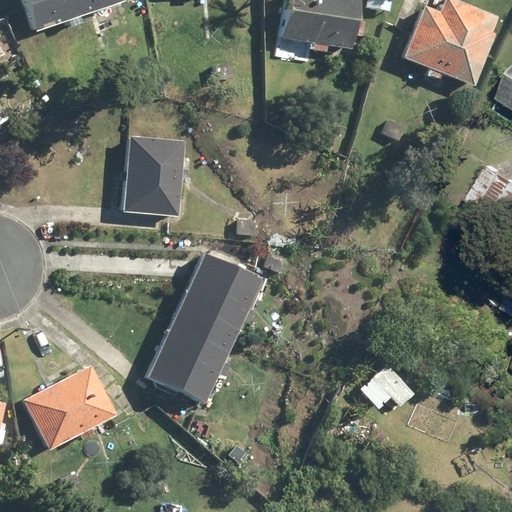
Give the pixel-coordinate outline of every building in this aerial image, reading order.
[(11,0),(24,36),(114,6),(112,0),(11,0)] [(359,7),(348,5),(348,0),(280,0),(273,45),(299,49),(298,55),(315,58),(317,52),(340,55),(343,40),(354,42),(359,7)] [(385,0),(361,0),(360,11),(384,14),(385,0)] [(393,64),(419,74),(416,81),(430,86),(433,79),(464,91),(491,20),(439,0),(434,0),(427,17),(413,12),(393,64)] [(230,64),(207,65),(207,85),(230,85),(230,64)] [(511,79),(498,102),(511,110),(511,79)] [(404,127),(386,118),(375,140),(393,149),(404,127)] [(122,213),(179,217),(184,140),(127,136),(122,213)] [(511,224),(511,182),(490,167),(465,205),(507,232),(511,224)] [(149,376),(205,402),(264,274),(208,249),(149,376)] [(287,259),(267,250),(258,271),(279,279),(287,259)] [(511,320),(511,319),(511,281),(503,276),(485,303),(511,320)] [(22,400),(47,450),(117,415),(91,365),(22,400)] [(381,368),(352,392),(367,410),(379,399),(390,412),(407,398),(381,368)] [(250,432),(230,426),(223,450),(242,456),(250,432)]
